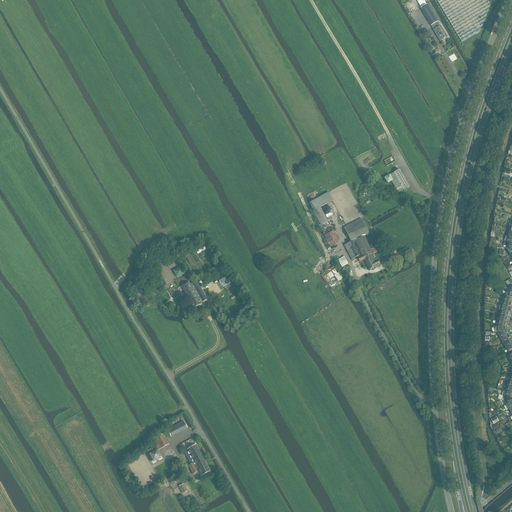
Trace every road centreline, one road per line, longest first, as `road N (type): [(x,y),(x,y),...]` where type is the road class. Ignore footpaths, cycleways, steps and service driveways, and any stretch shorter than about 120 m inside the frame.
road 1 (unclassified): [(451,511),(431,376),(433,267),(458,134),(508,0)]
road 2 (primary): [(511,22),(465,151),(445,260),(442,358),(464,511)]
road 3 (primary): [(472,511),(451,393),(449,302),(463,189),(511,39)]
road 4 (track): [(310,0),(389,136)]
